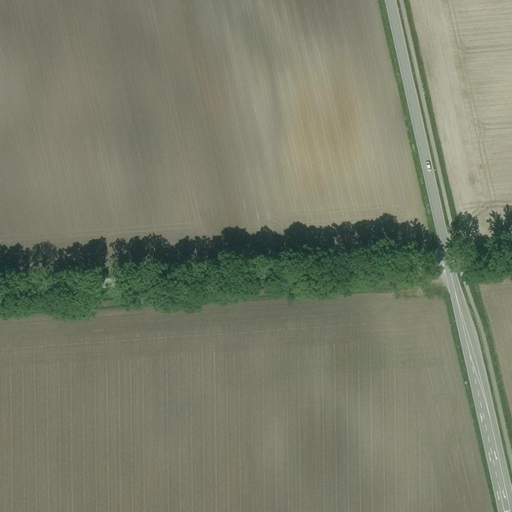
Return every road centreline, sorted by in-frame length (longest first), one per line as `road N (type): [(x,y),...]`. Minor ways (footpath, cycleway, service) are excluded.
road 1 (residential): [(447,260),(0,297)]
road 2 (tertiary): [(447,260),(388,0)]
road 3 (tertiary): [(508,511),(447,260)]
